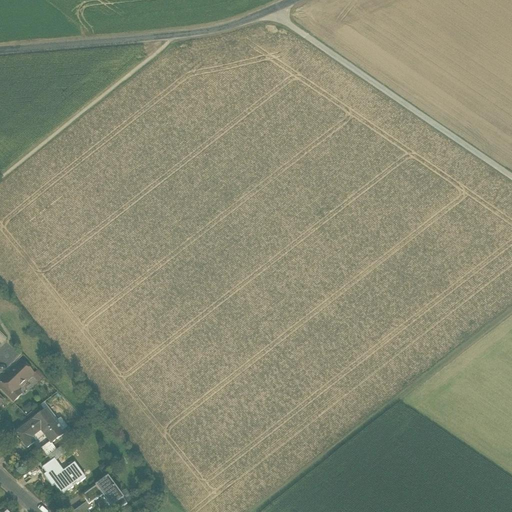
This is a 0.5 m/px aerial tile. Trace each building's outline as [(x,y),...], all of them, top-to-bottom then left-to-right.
[(9,392),(14,396),(16,394),(18,391),(33,377),(21,364),(1,383),(9,392)] [(0,383),(0,390),(5,396),(9,392),(1,383),(0,383)] [(5,396),(13,405),(20,398),(16,394),(14,396),(9,392),(5,396)] [(40,431),(52,445),(63,436),(46,413),(23,430),(30,439),(40,431)] [(20,445),(25,452),(34,445),(30,439),(23,430),(16,436),(22,444),(20,445)] [(0,438),(0,441),(6,450),(14,444),(6,434),(0,438)] [(39,466),(42,471),(52,463),(48,459),(39,466)] [(54,462),(52,463),(56,469),(46,476),(44,478),(52,489),(53,489),(55,492),(57,491),(61,496),(72,488),(76,485),(77,486),(85,480),(74,465),(63,474),(61,471),(54,462)] [(42,471),(46,476),(56,469),(52,463),(42,471)] [(73,463),(61,471),(63,474),(74,465),(73,463)] [(82,498),(87,504),(89,507),(89,506),(102,497),(103,499),(103,500),(112,511),(117,511),(127,505),(108,479),(82,498)] [(72,488),(61,496),(62,498),(73,489),(72,488)]
